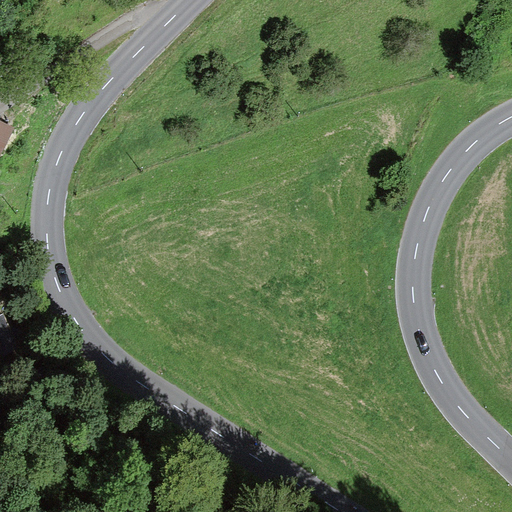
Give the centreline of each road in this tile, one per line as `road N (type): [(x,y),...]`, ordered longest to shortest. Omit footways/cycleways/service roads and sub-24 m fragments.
road 1 (secondary): [(341,511),(119,368),(76,320),(51,266),(48,194),(68,137),(110,80),(189,0)]
road 2 (secondary): [(511,117),(462,154),(441,183),(418,239),(412,281),(418,329),(443,384),(511,460)]
